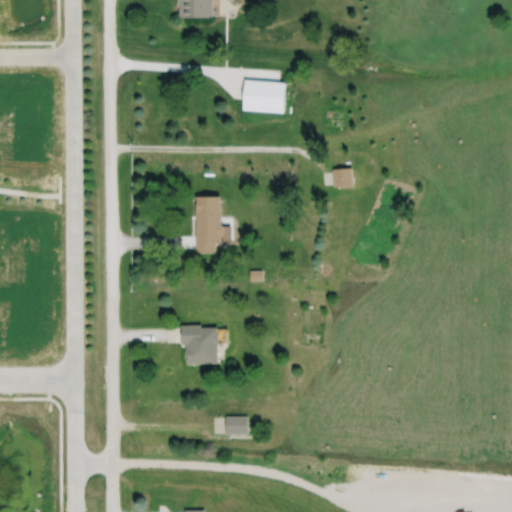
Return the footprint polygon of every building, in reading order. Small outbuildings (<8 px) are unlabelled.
[(179,0),(179,15),(183,15),(183,17),(209,17),(209,15),(213,15),(213,0),(179,0)] [(244,79),(242,109),(283,112),(285,82),(244,79)] [(331,168),(333,185),(352,184),(351,166),(331,168)] [(196,193),(196,248),(216,248),(216,239),(221,239),(221,232),(224,230),(224,223),(221,221),(221,192),(196,193)] [(250,268),(250,278),(262,278),(262,268),(250,268)] [(181,323),(181,342),(186,342),(187,343),(185,343),(185,354),(187,354),(187,361),(218,360),(217,341),(219,341),(219,331),(217,331),(217,324),(201,325),(201,322),(181,323)] [(225,414),(226,432),(248,432),(247,414),(225,414)]
